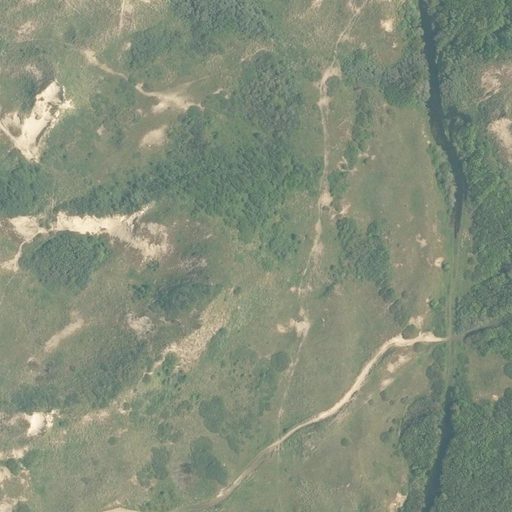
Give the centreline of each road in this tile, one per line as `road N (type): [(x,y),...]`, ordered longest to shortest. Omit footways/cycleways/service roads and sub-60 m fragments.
road 1 (unknown): [(276,441),(332,409),(387,343),(511,317)]
road 2 (unknown): [(276,441),(228,492),(176,511)]
